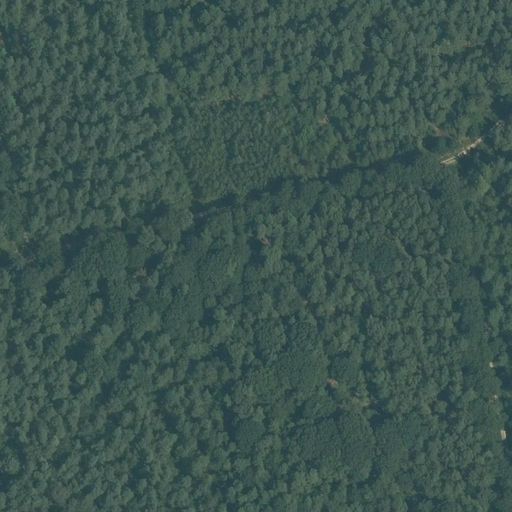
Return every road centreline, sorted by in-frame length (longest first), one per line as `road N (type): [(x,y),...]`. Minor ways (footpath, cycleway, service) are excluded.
road 1 (track): [(26,255),(450,163)]
road 2 (track): [(450,163),(511,489)]
